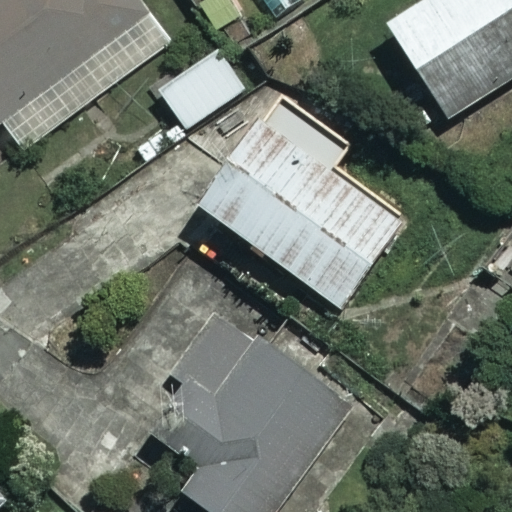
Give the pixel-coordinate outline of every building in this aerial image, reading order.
[(168,46),(134,0),(0,0),(0,124),(21,153),(168,46)] [(511,79),(511,0),(425,0),(382,29),(445,124),(511,79)] [(330,53),(301,17),(249,58),(278,94),(330,53)] [(246,90),(218,49),(157,92),(185,132),(246,90)] [(295,127),(263,104),(191,208),(337,309),(396,225),(282,146),(295,127)] [(285,511),(346,418),(219,336),(145,450),(194,482),(176,509),(180,511),(285,511)]
